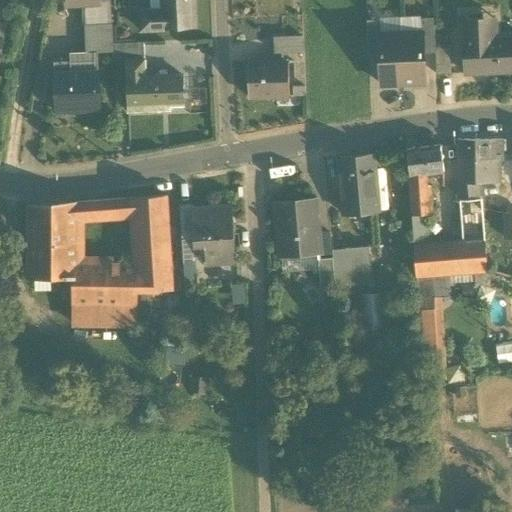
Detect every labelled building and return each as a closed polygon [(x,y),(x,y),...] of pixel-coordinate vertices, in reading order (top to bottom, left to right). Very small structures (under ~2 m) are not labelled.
[(140,12),(141,31),(197,28),(195,0),(162,0),(163,11),(150,11),(140,12)] [(149,0),(150,11),(163,11),(162,0),(149,0)] [(110,2),(100,2),(85,3),(86,25),(111,24),(110,2)] [(380,17),(380,20),(380,34),(401,33),(400,16),(380,17)] [(420,16),(400,16),(401,33),(421,32),(420,18),(420,16)] [(422,32),(423,54),(435,53),(433,18),(420,18),(421,32),(422,32)] [(464,19),(466,70),(511,67),(511,37),(495,38),(494,18),(464,19)] [(367,20),(368,55),(380,55),(379,34),(380,34),(380,20),(367,20)] [(98,53),(113,52),(112,44),(111,24),(86,25),(85,25),(86,53),(98,53)] [(275,33),(276,53),(304,52),(303,31),(275,33)] [(421,32),(401,33),(403,84),(424,83),(423,54),(422,32),(421,32)] [(381,85),(403,84),(401,33),(380,34),(379,34),(380,55),(381,85)] [(143,42),(112,44),(113,52),(113,62),(124,62),(124,60),(143,59),(143,42)] [(436,46),(436,75),(450,74),(450,46),(436,46)] [(70,54),(70,62),(70,73),(98,72),(98,53),(86,53),(86,54),(70,54)] [(124,62),(127,110),(159,109),(159,106),(183,105),(182,74),(144,76),(143,59),(124,60),(124,62)] [(247,63),(248,97),(291,95),(290,61),(247,63)] [(54,62),(54,74),(70,73),(70,62),(54,62)] [(98,72),(70,73),(54,74),(56,110),(100,109),(99,72),(98,72)] [(457,139),(457,160),(499,160),(502,160),(502,139),(457,139)] [(406,149),(409,174),(426,172),(442,170),(446,169),(443,144),(406,149)] [(339,158),(345,214),(377,211),(372,155),(339,158)] [(498,181),(499,160),(457,160),(457,182),(482,181),(498,181)] [(412,223),(414,246),(430,244),(428,212),(433,212),(431,185),(427,185),(426,172),(409,174),(408,174),(412,223)] [(457,182),(459,200),(482,199),(482,181),(457,182)] [(134,212),(138,262),(172,261),(167,195),(133,197),(110,199),(110,214),(134,212)] [(95,215),(110,214),(110,199),(95,201),(95,215)] [(484,240),(482,199),(459,200),(461,221),(463,239),(484,240)] [(275,203),(280,257),(306,255),(320,253),(315,200),(275,203)] [(28,206),(29,275),(34,275),(50,274),(63,273),(77,273),(78,272),(78,262),(78,217),(95,215),(95,201),(28,206)] [(179,206),(181,234),(192,233),(191,211),(193,211),(192,206),(179,206)] [(203,240),(205,266),(234,264),(230,208),(193,211),(191,211),(192,233),(193,239),(193,241),(194,241),(203,240)] [(193,241),(193,239),(181,240),(183,264),(195,263),(194,241),(193,241)] [(447,243),(444,243),(446,273),(486,271),(484,240),(463,239),(447,243)] [(434,274),(446,273),(444,243),(431,244),(434,274)] [(431,244),(430,244),(414,246),(416,276),(434,274),(431,244)] [(367,247),(332,251),(332,258),(335,286),(371,283),(367,247)] [(306,255),(307,270),(311,270),(311,277),(319,277),(317,259),(320,259),(320,253),(306,255)] [(306,255),(280,257),(281,273),(307,270),(306,255)] [(320,288),(335,286),(332,258),(320,259),(317,259),(319,277),(320,288)] [(174,289),(172,261),(138,262),(78,262),(78,272),(77,273),(77,293),(77,302),(138,302),(138,289),(174,289)] [(195,263),(183,264),(184,283),(196,283),(195,263)] [(63,293),(77,293),(77,273),(63,273),(63,293)] [(50,274),(34,275),(35,291),(51,290),(50,274)] [(434,274),(416,276),(418,298),(435,297),(434,274)] [(231,286),(233,303),(245,302),(243,284),(231,286)] [(418,298),(419,309),(436,309),(435,297),(418,298)] [(138,302),(77,302),(77,323),(138,323),(138,302)] [(192,377),(191,393),(206,394),(206,378),(192,377)]
